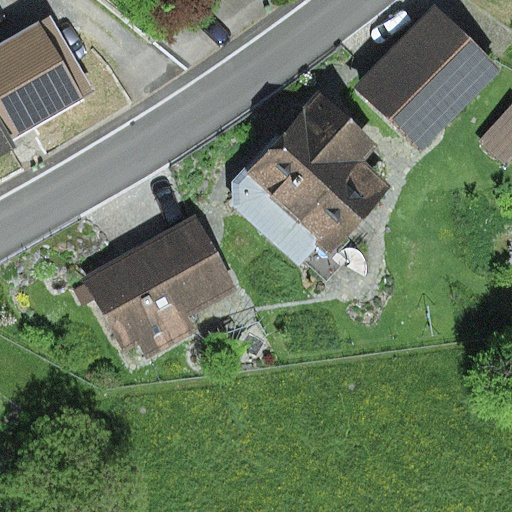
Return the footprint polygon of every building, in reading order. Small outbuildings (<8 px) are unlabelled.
[(503,70),(434,6),(357,88),(426,152),(503,70)] [(50,33),(0,60),(0,119),(15,147),(90,106),(50,33)] [(385,139),(324,84),(235,183),(235,207),(300,266),(320,243),(335,256),(395,188),(365,162),(385,139)] [(511,110),(482,144),(505,165),(511,156),(511,110)] [(0,161),(17,153),(15,147),(0,119),(0,161)] [(204,221),(88,281),(124,350),(138,342),(147,359),(199,333),(190,315),(239,289),(204,221)]
